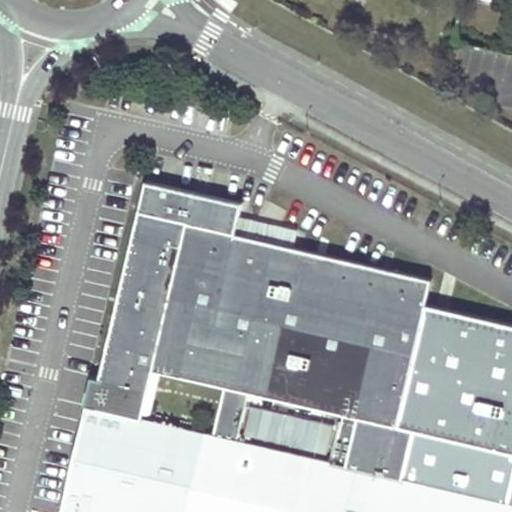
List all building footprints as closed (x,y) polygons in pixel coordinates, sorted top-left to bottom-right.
[(238,196),(145,174),(138,206),(188,217),(234,228),(242,196),(238,196)] [(188,217),(138,206),(99,373),(91,371),(84,402),(142,415),(153,366),(188,217)] [(234,228),(188,217),(153,366),(224,382),(250,388),(344,410),(396,422),(424,302),(431,274),(355,256),(234,228)] [(511,323),(424,302),(396,422),(414,426),(511,449),(511,323)] [(250,388),(224,382),(213,430),(239,436),(250,388)] [(142,415),(84,402),(61,507),(81,511),(511,511),(511,499),(510,500),(403,475),(332,459),(239,436),(213,430),(142,415)] [(396,422),(344,410),(332,459),(403,475),(414,426),(396,422)]
